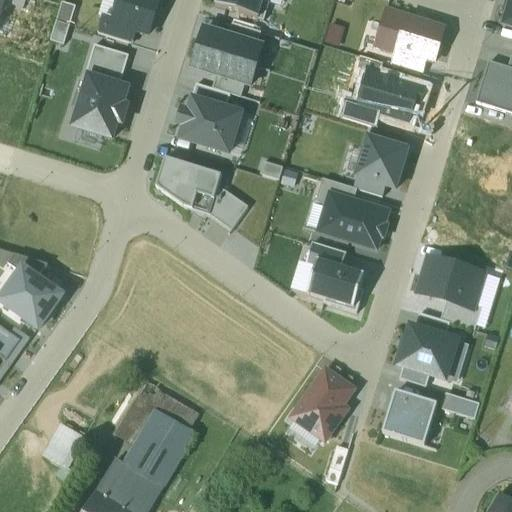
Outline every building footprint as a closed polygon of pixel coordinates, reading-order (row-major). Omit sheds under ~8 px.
[(160,2),(158,1),(154,0),(120,0),(114,23),(113,26),(136,33),(149,37),(160,2)] [(265,0),(219,0),(216,9),(264,24),(270,6),(264,4),(265,0)] [(398,52),(425,61),(434,64),(443,33),(409,22),(409,20),(387,13),(376,49),(397,56),(398,52)] [(132,46),(136,33),(113,26),(114,23),(104,20),(99,36),(132,46)] [(51,44),(63,48),(70,28),(57,24),(51,44)] [(232,27),(228,40),(257,48),(261,35),(232,27)] [(228,40),(205,32),(199,51),(256,69),(262,50),(257,48),(228,40)] [(86,78),(89,79),(120,87),(128,58),(95,48),(86,78)] [(199,51),(193,71),(217,78),(245,87),(250,89),(256,69),(199,51)] [(425,61),(398,52),(397,56),(393,69),(420,77),(425,61)] [(379,77),(383,66),(361,59),(357,72),(368,75),(368,74),(379,77)] [(511,70),(507,69),(489,64),(477,105),(511,115),(511,70)] [(420,110),(424,95),(425,91),(379,77),(368,74),(368,75),(358,106),(357,111),(380,118),(409,127),(415,108),(420,110)] [(245,87),(217,78),(213,91),(241,100),(245,87)] [(114,144),(130,90),(120,87),(89,79),(73,132),(114,144)] [(231,98),(197,87),(192,103),(194,104),(226,114),(231,98)] [(372,130),(376,131),(380,118),(357,111),(358,106),(347,102),(341,120),(372,130)] [(226,114),(194,104),(190,117),(183,114),(179,128),(187,130),(183,142),(228,156),(240,119),(226,114)] [(376,131),(372,130),(369,141),(397,150),(401,139),(376,131)] [(369,141),(357,179),(386,188),(395,191),(406,153),(397,150),(369,141)] [(222,179),(165,162),(157,192),(185,211),(209,218),(218,192),(222,179)] [(357,179),(354,190),(382,199),(386,188),(357,179)] [(357,192),(323,181),(316,205),(327,209),(331,199),(352,206),(353,204),(357,192)] [(232,234),(250,210),(224,194),(218,192),(209,218),(232,234)] [(353,204),(352,206),(331,199),(327,209),(319,235),(376,253),(388,215),(353,204)] [(347,255),(313,245),(306,265),(316,268),(317,264),(342,271),(347,255)] [(15,256),(9,266),(22,275),(24,272),(37,282),(47,267),(15,256)] [(483,277),(428,260),(417,296),(447,305),(472,313),(474,308),(483,277)] [(342,271),(317,264),(316,268),(307,296),(324,302),(323,305),(356,315),(363,293),(360,292),(364,278),(342,271)] [(39,333),(63,300),(37,282),(24,272),(22,275),(0,305),(39,333)] [(472,313),(447,305),(442,323),(450,326),(475,333),(481,311),(474,308),(472,313)] [(446,341),(450,326),(442,323),(420,317),(415,332),(446,341)] [(0,361),(1,362),(5,365),(20,344),(0,329),(0,361)] [(446,341),(415,332),(407,330),(396,368),(403,370),(430,378),(446,383),(457,344),(446,341)] [(427,389),(430,378),(403,370),(400,382),(427,389)] [(353,392),(325,373),(293,420),(326,443),(346,413),(341,410),(353,392)] [(148,386),(116,437),(135,449),(156,415),(191,436),(202,418),(148,386)] [(436,407),(396,395),(384,436),(424,448),(436,407)] [(474,423),(479,406),(446,396),(441,413),(474,423)] [(156,415),(135,449),(125,466),(165,490),(176,473),(196,439),(191,436),(156,415)] [(45,459),(68,473),(86,443),(62,429),(45,459)] [(117,462),(86,511),(151,511),(165,490),(125,466),(117,462)] [(511,511),(511,502),(499,495),(489,511),(511,511)]
